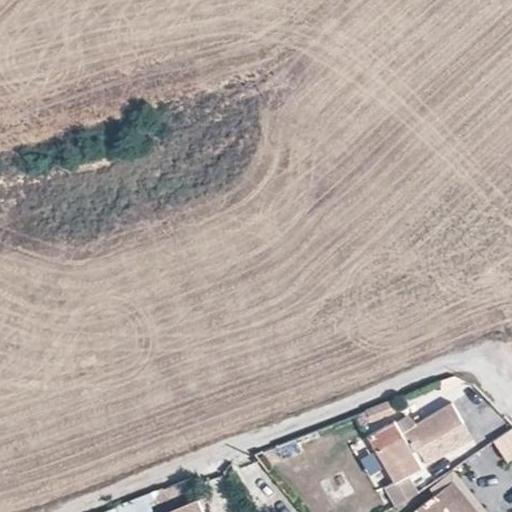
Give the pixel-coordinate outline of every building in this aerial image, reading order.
[(395,411),(391,401),(373,409),(357,415),(361,423),(395,411)] [(394,421),(369,436),(396,481),(387,487),(397,503),(415,492),(406,476),(423,466),(414,451),(463,421),(451,403),(417,423),(404,419),(395,424),(394,421)] [(511,429),(494,443),(509,463),(511,460),(511,429)] [(190,490),(186,481),(163,490),(166,499),(190,490)] [(478,511),(453,481),(437,494),(445,505),(438,510),(439,511),(478,511)] [(202,511),(197,501),(169,511),(202,511)]
